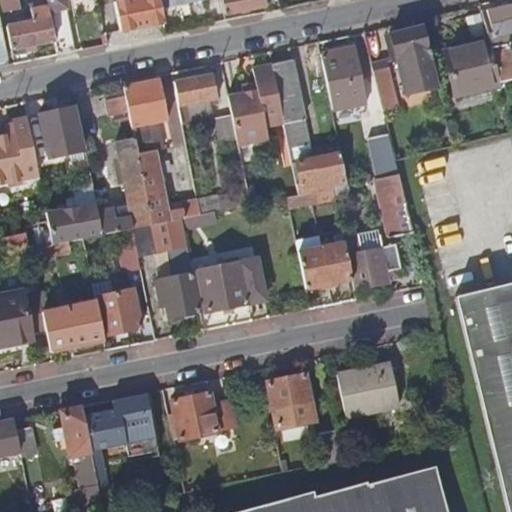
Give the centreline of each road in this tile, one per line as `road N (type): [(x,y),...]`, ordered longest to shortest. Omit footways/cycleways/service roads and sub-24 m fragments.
road 1 (residential): [(404,317),(0,398)]
road 2 (residential): [(0,88),(378,0)]
